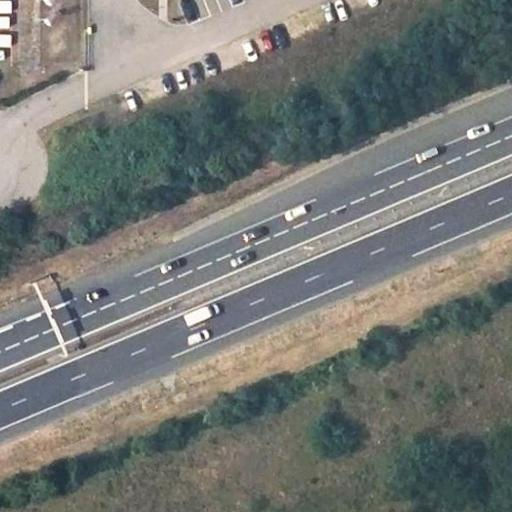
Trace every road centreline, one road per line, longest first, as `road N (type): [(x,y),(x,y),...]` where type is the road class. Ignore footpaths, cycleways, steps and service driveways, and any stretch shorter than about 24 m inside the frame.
road 1 (motorway): [(0,409),(511,192)]
road 2 (motorway): [(511,134),(0,350)]
